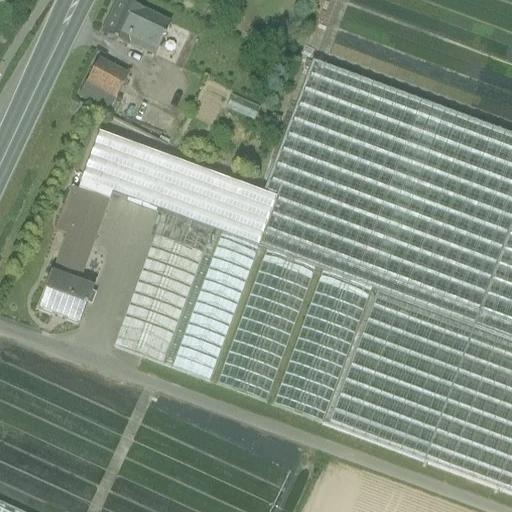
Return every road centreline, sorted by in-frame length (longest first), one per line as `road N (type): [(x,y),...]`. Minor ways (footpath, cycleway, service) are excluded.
road 1 (track): [(490,511),(0,328)]
road 2 (primary): [(0,165),(79,0)]
